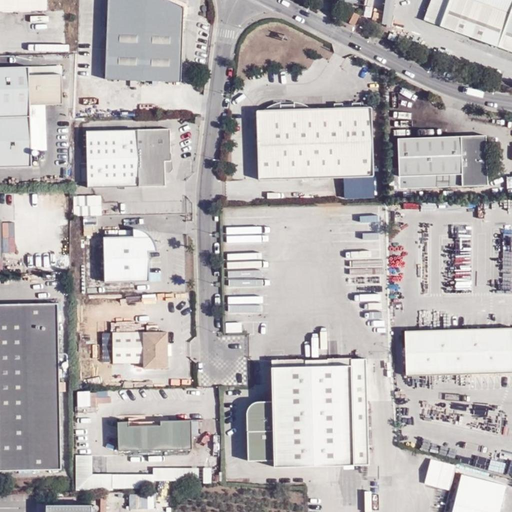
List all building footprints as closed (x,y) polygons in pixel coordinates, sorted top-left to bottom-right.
[(0,0),(0,11),(47,10),(47,0),(0,0)] [(108,0),(105,80),(182,82),(184,17),(188,15),(188,8),(188,7),(186,3),(177,0),(108,0)] [(384,0),(384,11),(371,11),(370,22),(397,23),(398,10),(393,10),(393,0),(384,0)] [(511,0),(431,0),(424,20),(511,52),(511,0)] [(353,12),(351,21),(358,23),(360,14),(353,12)] [(30,75),(62,74),(62,65),(30,66),(30,75)] [(0,137),(32,137),(30,75),(30,66),(0,67),(0,137)] [(30,75),(31,104),(63,103),(62,74),(30,75)] [(275,110),(256,111),(258,180),(344,178),(345,198),(374,197),(371,107),(275,110)] [(87,131),(88,188),(166,186),(165,162),(172,161),(171,129),(87,131)] [(398,139),(399,168),(388,168),(389,189),(488,186),(486,136),(398,139)] [(32,137),(0,137),(0,167),(33,167),(32,137)] [(408,203),(408,215),(423,215),(423,203),(408,203)] [(158,250),(157,245),(156,242),(153,239),(151,235),(147,233),(144,231),(140,229),(136,229),(134,229),(134,237),(104,238),(106,283),(150,281),(150,251),(158,251),(158,250)] [(0,471),(62,470),(58,303),(0,304),(0,471)] [(227,322),(227,331),(243,331),(242,321),(227,322)] [(511,327),(405,331),(406,376),(511,373),(511,327)] [(169,369),(168,332),(113,333),(114,363),(144,363),(144,369),(169,369)] [(371,464),(367,359),(351,359),(352,365),(272,368),(273,401),(259,402),(256,402),(254,403),(252,405),(250,406),(249,409),(247,412),(247,414),(249,461),(275,461),(275,467),(371,464)] [(77,391),(78,406),(98,405),(97,390),(77,391)] [(193,449),(192,420),(161,421),(161,426),(130,426),(129,422),(118,422),(119,451),(193,449)] [(93,456),(76,456),(76,491),(114,491),(114,474),(92,474),(93,456)] [(456,465),(431,459),(424,485),(449,491),(456,465)] [(154,474),(114,474),(114,491),(157,491),(157,484),(211,484),(211,468),(154,468),(154,474)] [(148,493),(137,493),(137,511),(148,510),(148,493)]
